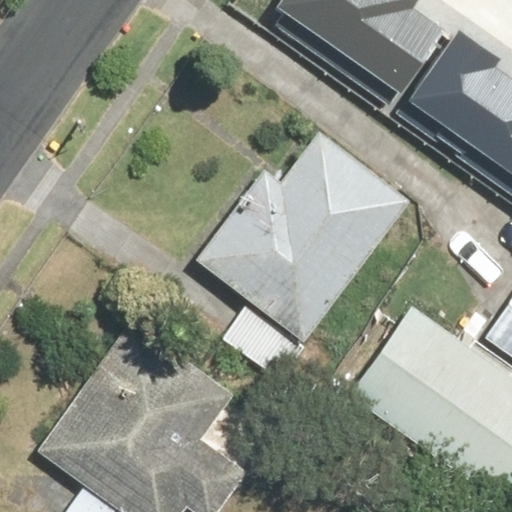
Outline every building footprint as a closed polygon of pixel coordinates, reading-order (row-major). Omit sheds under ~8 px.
[(285,9),(274,24),(389,104),(442,30),(412,9),(418,0),(280,0),(278,4),(285,9)] [(457,29),(398,113),(511,194),(511,80),(491,65),(497,57),(457,29)] [(309,329),(413,192),(323,124),(288,171),(271,158),(202,249),(309,329)] [(511,291),(484,330),(511,350),(511,291)] [(511,367),(416,296),(341,396),(488,504),(511,472),(511,367)] [(238,383),(134,311),(43,442),(93,476),(68,511),(181,511),(191,499),(210,511),(215,511),(254,457),(208,426),(238,383)]
